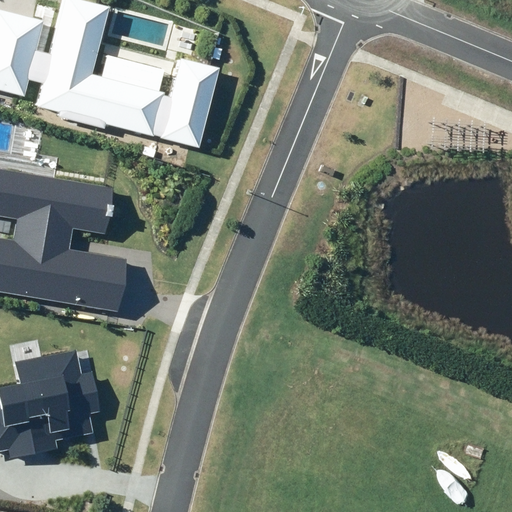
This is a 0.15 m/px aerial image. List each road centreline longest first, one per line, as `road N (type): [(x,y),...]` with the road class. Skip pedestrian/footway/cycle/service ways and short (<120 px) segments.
road 1 (residential): [(363,3),(219,326),(170,511)]
road 2 (residential): [(363,3),(511,63)]
